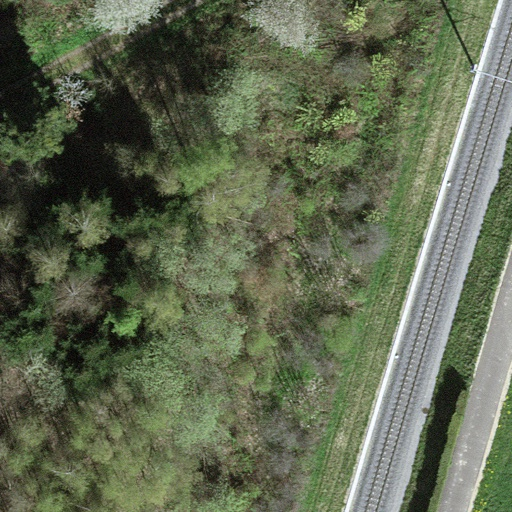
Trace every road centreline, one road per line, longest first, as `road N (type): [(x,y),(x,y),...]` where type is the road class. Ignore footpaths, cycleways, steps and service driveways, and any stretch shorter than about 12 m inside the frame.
road 1 (track): [(0,107),(182,0)]
road 2 (track): [(511,314),(455,511)]
